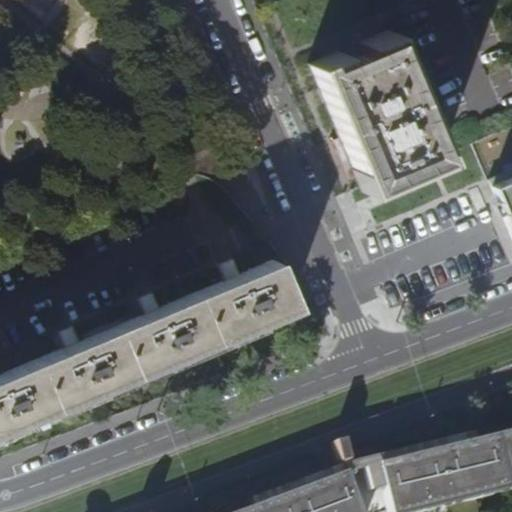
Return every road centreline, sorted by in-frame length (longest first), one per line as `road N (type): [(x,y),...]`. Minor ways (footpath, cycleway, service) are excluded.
road 1 (residential): [(370,359),(0,496)]
road 2 (residential): [(370,359),(213,0)]
road 3 (residential): [(511,306),(370,359)]
